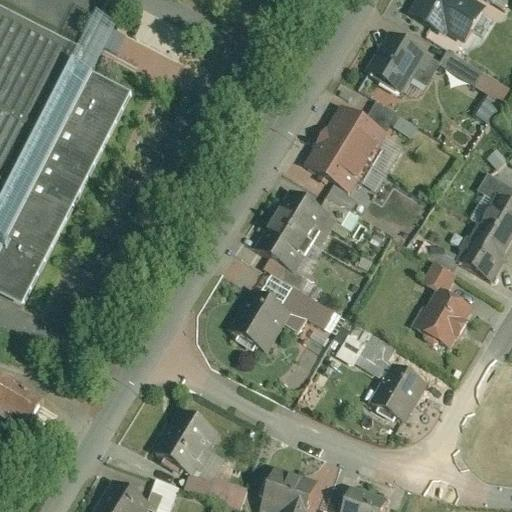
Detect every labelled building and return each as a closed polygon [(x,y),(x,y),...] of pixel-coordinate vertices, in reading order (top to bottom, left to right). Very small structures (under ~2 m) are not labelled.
[(475,0),(422,0),(413,16),(451,40),(453,37),(469,46),(491,10),(475,1),(475,0)] [(0,220),(85,56),(0,12),(0,220)] [(85,56),(0,220),(0,262),(97,76),(121,30),(103,22),(85,56)] [(431,57),(393,36),(371,75),(409,96),(417,81),(431,57)] [(446,66),(444,68),(481,89),(489,76),(452,55),(446,66)] [(431,57),(417,81),(432,90),(444,68),(446,66),(431,57)] [(97,76),(0,262),(0,295),(26,308),(136,96),(97,76)] [(511,89),(489,76),(481,89),(480,92),(493,99),(507,107),(511,97),(511,89)] [(507,107),(493,99),(480,121),(494,129),(507,107)] [(380,106),(369,124),(389,136),(394,128),(398,130),(404,120),(380,106)] [(346,110),(308,170),(338,189),(355,199),(393,139),(389,136),(369,124),(346,110)] [(492,162),(502,173),(511,164),(501,153),(492,162)] [(499,197),(511,205),(511,188),(493,177),(482,194),(496,202),(499,197)] [(355,199),(338,189),(323,213),(334,220),(347,228),(362,204),(355,199)] [(319,244),(334,220),(323,213),(294,195),(258,253),(298,278),(308,261),(304,258),(315,241),(319,244)] [(497,288),(511,261),(511,205),(499,197),(496,202),(462,260),(459,265),(465,269),(497,288)] [(459,278),(465,269),(459,265),(462,260),(439,247),(430,261),(439,266),(459,278)] [(459,278),(439,266),(426,288),(441,297),(431,314),(428,312),(416,332),(455,355),(462,343),(464,344),(474,328),(472,327),(479,314),(453,299),(464,280),(459,278)] [(295,318),(289,329),(303,337),(312,322),(330,333),(340,316),(298,291),(285,312),(295,318)] [(285,312),(256,295),(233,334),(272,357),(289,329),(295,318),(285,312)] [(359,374),(377,341),(350,326),(337,348),(345,352),(339,362),(359,374)] [(318,334),(314,341),(328,350),(333,342),(318,334)] [(407,433),(432,393),(393,369),(368,409),(407,433)] [(50,401),(7,377),(0,389),(0,414),(32,433),(50,401)] [(227,440),(184,415),(158,458),(196,480),(201,483),(216,458),(227,440)] [(229,465),(216,458),(201,483),(219,489),(221,483),(229,465)] [(314,511),(323,487),(307,482),(306,485),(295,481),(296,478),(279,473),(265,511),(314,511)] [(196,480),(191,495),(242,511),(246,511),(253,493),(221,483),(219,489),(201,483),(196,480)] [(178,511),(186,493),(161,483),(151,508),(156,511),(154,511),(178,511)] [(151,508),(115,487),(100,511),(154,511),(156,511),(151,508)] [(392,511),(395,505),(354,490),(346,511),(392,511)]
